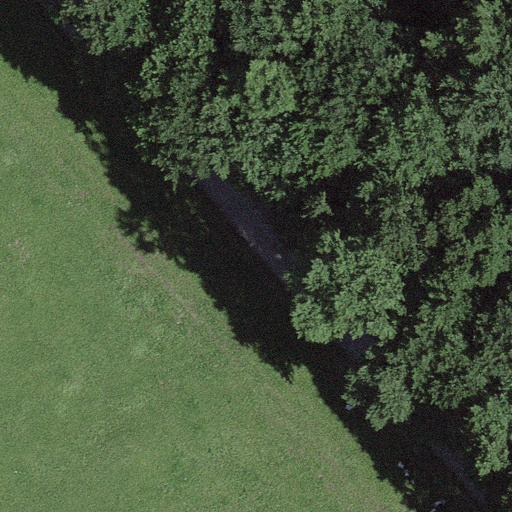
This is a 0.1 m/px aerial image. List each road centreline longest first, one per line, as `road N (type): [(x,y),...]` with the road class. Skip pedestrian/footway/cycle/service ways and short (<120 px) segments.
road 1 (track): [(67,0),(224,165),(511,507)]
road 2 (track): [(224,165),(405,193),(511,188)]
